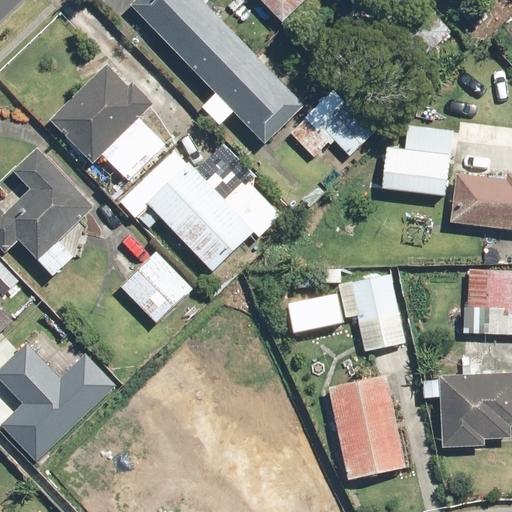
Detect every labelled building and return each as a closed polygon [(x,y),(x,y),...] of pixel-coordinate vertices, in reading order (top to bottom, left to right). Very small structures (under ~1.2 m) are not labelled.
[(202,0),(137,0),(136,2),(271,147),(307,113),(202,0)] [(266,0),(285,20),(307,0),(266,0)] [(460,35),(437,11),(410,37),(433,61),(460,35)] [(59,113),(100,158),(159,105),(118,60),(59,113)] [(347,105),(328,124),(353,148),(372,129),(347,105)] [(392,148),(387,189),(449,195),(454,155),(392,148)] [(100,206),(45,149),(0,191),(0,243),(9,252),(23,239),(44,261),(100,206)] [(195,162),(151,203),(216,271),(259,230),(195,162)] [(511,175),(463,169),(456,220),(511,227),(511,175)] [(160,250),(124,283),(160,322),(196,289),(160,250)] [(297,286),(328,287),(329,281),(345,281),(345,268),(297,266),(297,286)] [(511,315),(511,269),(474,267),(471,313),(511,315)] [(355,281),(362,318),(400,312),(393,274),(355,281)] [(0,287),(0,335),(24,311),(0,287)] [(29,340),(0,366),(0,370),(26,398),(4,419),(36,453),(116,379),(89,350),(62,375),(29,340)] [(511,372),(442,375),(444,446),(491,445),(491,438),(511,436),(511,372)] [(411,467),(390,374),(329,387),(350,481),(411,467)] [(213,397),(194,411),(213,437),(226,427),(232,434),(248,422),(234,403),(223,411),(213,397)] [(282,412),(224,457),(265,511),(308,511),(325,499),(292,456),(307,445),(282,412)] [(126,506),(154,482),(139,464),(123,477),(130,486),(117,497),(126,506)] [(234,511),(195,472),(153,511),(234,511)]
